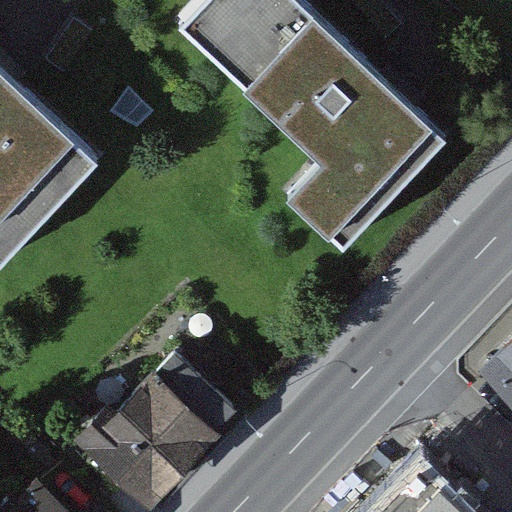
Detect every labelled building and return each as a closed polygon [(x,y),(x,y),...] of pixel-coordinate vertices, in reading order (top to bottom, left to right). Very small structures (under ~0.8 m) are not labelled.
[(342,248),(451,133),(345,38),(304,0),(196,0),(176,22),(321,154),(285,190),(342,248)] [(0,260),(92,161),(0,77),(0,260)] [(511,343),(491,365),(511,384),(511,343)] [(158,351),(85,422),(160,497),(232,427),(158,351)] [(346,511),(502,511),(425,433),(345,510),(346,511)] [(96,511),(44,458),(0,501),(0,511),(96,511)]
